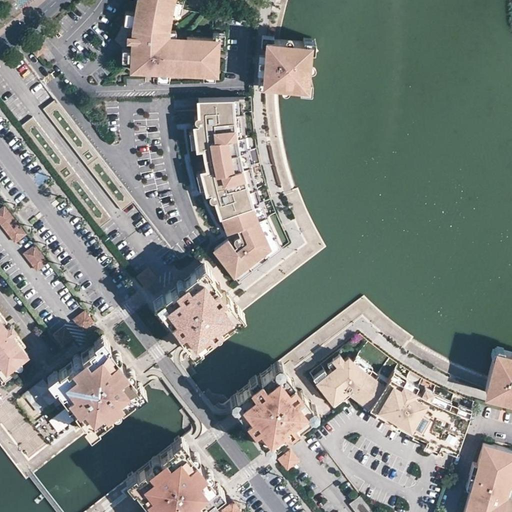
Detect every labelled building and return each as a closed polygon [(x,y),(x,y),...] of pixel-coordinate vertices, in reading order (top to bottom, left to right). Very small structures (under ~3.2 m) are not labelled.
[(136,0),(135,10),(133,23),(133,26),(137,26),(145,26),(145,33),(137,33),(126,32),(126,37),(137,38),(137,44),(131,44),(131,47),(131,59),(130,68),(146,69),(147,61),(154,61),(154,69),(157,69),(169,70),(203,71),(203,65),(210,65),(210,52),(218,52),(219,42),(213,42),(213,36),(187,34),(187,38),(178,37),(178,40),(176,40),(166,39),(167,30),(167,26),(169,26),(172,9),(173,0),(136,0)] [(181,11),(182,0),(173,0),(172,9),(181,11)] [(135,10),(125,9),(124,21),(133,23),(135,10)] [(176,30),(167,30),(166,39),(176,40),(176,30)] [(224,42),(225,30),(213,30),(213,36),(213,42),(219,42),(224,42)] [(315,45),(315,36),(304,35),(303,39),(305,39),(309,39),(309,45),(315,45)] [(47,46),(40,36),(33,42),(40,52),(47,46)] [(263,74),(263,82),(270,83),(271,74),(273,74),(273,69),(276,69),(276,65),(275,64),(273,63),(273,60),(273,59),(275,57),(277,57),(277,52),(275,52),(275,47),(273,47),(273,38),(265,37),(264,45),(263,74)] [(309,45),(305,45),(305,40),(305,39),(303,39),(273,38),(273,47),(275,47),(275,52),(277,52),(277,57),(275,57),(273,59),(273,60),(273,63),(275,64),(276,65),(276,69),(273,69),(273,74),(271,74),(270,83),(300,84),(302,84),(302,78),(307,79),(309,45)] [(40,52),(33,42),(29,44),(37,54),(40,52)] [(131,59),(131,47),(122,47),(122,59),(131,59)] [(215,65),(210,65),(203,65),(203,71),(203,77),(215,78),(215,65)] [(169,70),(157,69),(157,78),(169,79),(169,70)] [(311,89),(312,79),(307,79),(307,84),(302,84),(300,84),(299,88),(311,89)] [(242,165),(239,154),(235,155),(234,150),(234,146),(237,145),(235,134),(232,110),(232,100),(228,100),(228,95),(212,96),(211,96),(211,112),(199,113),(197,113),(195,114),(194,116),(196,120),(197,127),(195,127),(195,129),(197,144),(198,145),(204,144),(205,156),(208,167),(202,169),(202,170),(206,185),(207,185),(209,191),(209,193),(209,195),(209,197),(211,198),(213,199),(216,198),(217,203),(221,214),(227,228),(230,235),(226,238),(214,247),(232,270),(235,267),(238,271),(246,264),(264,250),(264,244),(269,241),(258,218),(254,207),(250,209),(249,204),(247,200),(251,199),(248,188),(242,165)] [(245,110),(244,95),(228,95),(228,100),(232,100),(232,110),(245,110)] [(211,112),(211,96),(199,96),(199,109),(199,113),(211,112)] [(134,200),(55,98),(44,107),(122,209),(134,200)] [(245,110),(232,110),(235,134),(248,132),(245,110)] [(112,217),(33,115),(22,124),(100,226),(112,217)] [(197,144),(195,129),(189,129),(191,145),(197,144)] [(250,147),(248,132),(235,134),(237,145),(234,146),(234,150),(250,147)] [(254,162),(250,147),(234,150),(235,155),(239,154),(242,165),(254,162)] [(259,184),(254,162),(242,165),(248,188),(259,184)] [(39,186),(50,178),(42,168),(31,175),(39,186)] [(206,185),(202,170),(196,171),(200,187),(206,185)] [(15,179),(4,185),(15,204),(26,197),(15,179)] [(264,199),(259,184),(248,188),(251,199),(247,200),(249,204),(264,199)] [(270,213),(264,199),(249,204),(250,209),(254,207),(258,218),(270,213)] [(25,233),(3,205),(0,207),(0,222),(14,241),(25,233)] [(284,244),(270,213),(258,218),(269,241),(264,244),(264,250),(246,264),(251,270),(284,244)] [(47,262),(33,245),(23,252),(36,269),(47,262)] [(212,269),(204,259),(195,267),(196,269),(204,263),(210,270),(212,269)] [(187,338),(234,301),(230,296),(229,297),(224,291),(221,293),(215,286),(218,284),(214,277),(215,276),(210,270),(204,263),(196,269),(190,273),(191,275),(185,279),(187,281),(179,288),(177,285),(171,290),(170,289),(164,293),(157,299),(163,307),(168,313),(169,312),(173,318),(177,316),(183,323),(179,326),(184,332),(183,333),(187,338)] [(251,270),(246,264),(238,271),(235,267),(232,270),(239,279),(251,270)] [(157,277),(149,266),(138,275),(146,286),(157,277)] [(183,279),(182,278),(182,277),(179,277),(178,278),(177,279),(177,280),(176,281),(177,284),(176,284),(177,285),(179,288),(187,281),(185,279),(184,278),(183,279)] [(157,299),(155,297),(153,299),(161,308),(163,307),(157,299)] [(235,303),(234,301),(187,338),(188,340),(194,347),(201,341),(207,337),(206,336),(213,331),(214,332),(222,326),(221,325),(227,320),(228,321),(234,316),(241,311),(235,303)] [(245,311),(243,309),(241,311),(234,316),(235,318),(245,311)] [(93,321),(85,310),(72,318),(81,330),(93,321)] [(0,379),(3,383),(5,382),(4,380),(14,373),(15,373),(17,372),(13,366),(15,363),(21,359),(28,353),(24,347),(26,346),(17,334),(12,337),(10,334),(3,331),(4,326),(0,321),(0,320),(4,317),(0,312),(0,379)] [(5,322),(4,326),(3,331),(10,334),(15,329),(8,320),(5,322)] [(64,326),(53,334),(62,345),(72,337),(64,326)] [(109,342),(102,333),(93,340),(96,343),(102,338),(107,344),(109,342)] [(102,338),(96,343),(89,348),(92,351),(83,357),(76,362),(68,369),(66,366),(58,372),(52,377),(57,384),(62,390),(64,388),(71,397),(76,404),(82,412),(80,414),(85,421),(90,426),(96,421),(104,416),(102,413),(110,407),(117,402),(125,396),(127,398),(135,391),(140,388),(136,382),(131,375),(129,376),(123,369),(125,368),(117,358),(115,359),(110,353),(112,351),(107,344),(102,338)] [(194,347),(188,340),(186,341),(194,351),(203,343),(201,341),(194,347)] [(497,347),(496,347),(496,348),(494,354),(501,356),(503,349),(497,347)] [(511,350),(503,349),(501,356),(494,354),(486,388),(500,392),(511,394),(511,350)] [(344,357),(340,352),(328,362),(332,367),(344,357)] [(73,358),(76,362),(83,357),(81,354),(80,353),(78,353),(76,353),(74,354),(73,356),(73,358)] [(373,366),(357,353),(353,358),(369,371),(373,366)] [(458,445),(470,412),(455,407),(449,404),(430,396),(422,391),(416,388),(403,381),(390,373),(387,377),(384,381),(375,375),(369,371),(353,358),(348,354),(344,357),(332,367),(327,371),(316,379),(331,399),(335,396),(337,398),(343,393),(348,389),(350,391),(351,392),(359,397),(365,402),(367,400),(371,403),(372,400),(380,405),(377,410),(385,414),(383,418),(391,422),(393,419),(401,423),(403,424),(405,421),(415,426),(414,428),(427,434),(425,438),(426,438),(431,440),(430,442),(438,446),(439,445),(441,439),(458,445)] [(238,404),(284,368),(279,361),(232,397),(238,404)] [(327,371),(324,367),(313,375),(316,379),(327,371)] [(406,375),(394,367),(390,373),(403,381),(406,376),(406,375)] [(296,421),(315,407),(301,389),(299,391),(291,380),(293,379),(284,368),(238,404),(268,443),(286,429),(284,427),(294,419),(296,421)] [(54,386),(57,384),(52,377),(58,372),(56,369),(46,376),(54,386)] [(387,377),(379,370),(375,375),(384,381),(387,377)] [(419,383),(406,376),(403,381),(416,388),(419,383)] [(33,419),(61,401),(46,379),(18,397),(33,419)] [(434,388),(426,384),(422,391),(430,396),(433,389),(434,388)] [(143,386),(140,388),(135,391),(137,395),(145,388),(143,386)] [(452,397),(433,389),(430,396),(449,404),(451,398),(452,397)] [(337,398),(335,396),(331,399),(335,403),(337,401),(344,396),(343,394),(343,393),(337,398)] [(73,406),(76,404),(71,397),(67,400),(66,401),(65,402),(66,404),(67,406),(68,407),(70,408),(73,406)] [(371,403),(367,400),(365,402),(359,397),(358,400),(364,404),(368,407),(369,405),(371,403)] [(380,405),(372,400),(371,403),(369,405),(377,410),(380,405)] [(472,406),(458,401),(455,407),(470,412),(472,406)] [(385,414),(377,410),(375,413),(383,418),(385,414)] [(286,429),(296,421),(294,419),(284,427),(286,429)] [(401,423),(393,419),(391,422),(399,427),(401,423)] [(99,424),(96,421),(90,426),(86,428),(87,429),(89,432),(99,424)] [(415,426),(405,421),(403,424),(413,430),(414,428),(415,426)] [(427,434),(414,428),(413,430),(411,434),(425,439),(425,438),(427,434)] [(172,439),(174,441),(180,437),(182,435),(180,433),(172,439)] [(192,448),(182,435),(180,437),(190,450),(192,448)] [(174,441),(167,447),(169,450),(161,456),(155,461),(146,468),(144,465),(137,471),(131,476),(136,483),(146,497),(149,495),(150,497),(155,503),(157,506),(154,507),(157,511),(187,511),(191,509),(197,505),(198,505),(205,498),(207,502),(216,495),(213,492),(219,487),(214,481),(210,475),(209,476),(203,469),(204,468),(194,456),(194,457),(189,451),(190,450),(180,437),(174,441)] [(430,442),(431,440),(426,438),(425,438),(425,439),(423,444),(436,450),(438,446),(430,442)] [(458,445),(441,439),(439,445),(456,451),(458,445)] [(511,447),(484,440),(478,462),(474,474),(472,482),(471,487),(463,511),(511,511),(511,494),(506,493),(509,483),(511,471),(511,447)] [(474,474),(478,462),(473,461),(469,473),(474,474)] [(135,469),(126,476),(127,478),(131,476),(137,471),(135,469)] [(136,483),(131,476),(127,478),(133,485),(136,483)] [(216,479),(214,481),(219,487),(213,492),(216,495),(224,490),(216,479)] [(152,505),(155,503),(150,497),(148,499),(147,499),(146,501),(146,503),(147,504),(147,506),(149,506),(152,505)] [(240,511),(241,511),(233,500),(222,509),(223,511),(240,511)]
